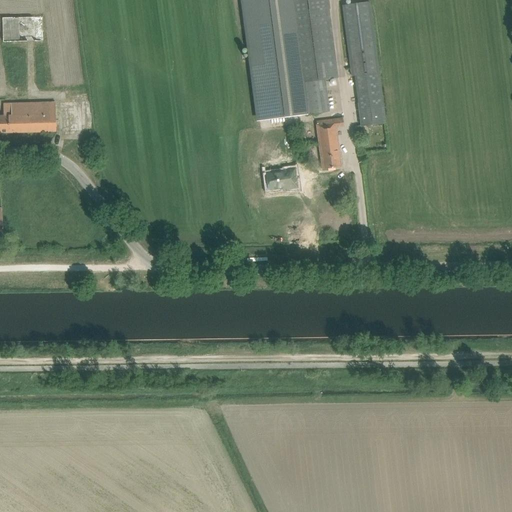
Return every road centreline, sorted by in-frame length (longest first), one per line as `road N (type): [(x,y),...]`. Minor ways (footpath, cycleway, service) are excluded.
road 1 (unclassified): [(511,261),(157,266),(135,252),(59,159),(0,154)]
road 2 (track): [(511,350),(0,356)]
road 3 (track): [(0,266),(157,266)]
